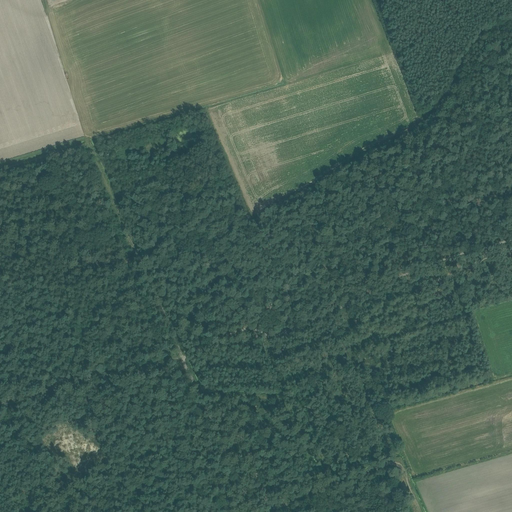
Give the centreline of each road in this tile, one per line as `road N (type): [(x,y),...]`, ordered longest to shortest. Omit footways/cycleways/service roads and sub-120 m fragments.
road 1 (track): [(0,286),(139,258)]
road 2 (track): [(90,146),(139,258)]
